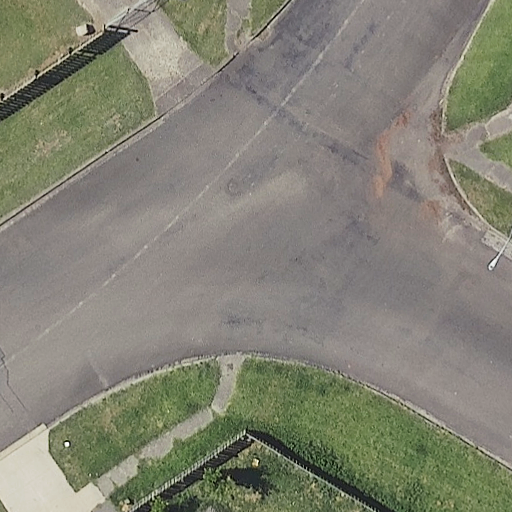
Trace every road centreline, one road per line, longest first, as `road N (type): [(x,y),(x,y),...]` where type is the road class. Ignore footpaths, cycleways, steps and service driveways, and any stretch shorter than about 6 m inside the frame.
road 1 (residential): [(0,350),(273,179)]
road 2 (residential): [(273,179),(511,328)]
road 3 (residential): [(386,0),(273,179)]
